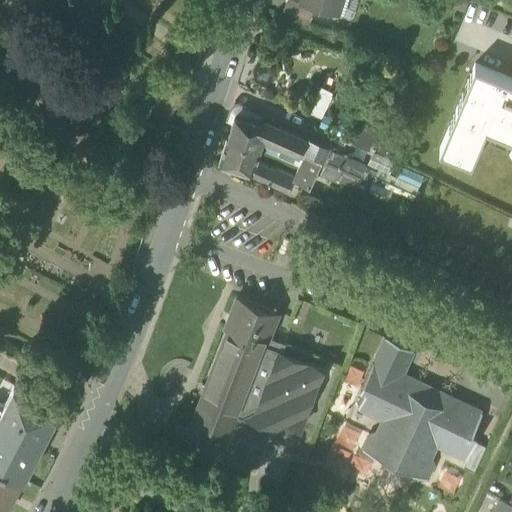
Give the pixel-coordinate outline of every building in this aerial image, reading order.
[(286,0),(283,11),(310,19),(314,6),(300,1),(295,0),(286,0)] [(314,6),(338,14),(342,0),(300,0),(300,1),(314,6)] [(511,78),(474,63),(439,148),(472,162),(487,126),(511,136),(511,78)] [(235,114),(266,123),(267,120),(268,118),(237,104),(230,106),(228,112),(226,119),(233,121),(235,114)] [(260,147),(264,135),(267,124),(266,123),(235,114),(233,121),(228,137),(260,147)] [(267,120),(266,123),(267,124),(264,135),(298,150),(304,137),(267,120)] [(219,162),(250,171),(252,172),(256,160),(260,147),(228,137),(227,138),(227,137),(219,162)] [(339,167),(344,156),(304,137),(298,150),(304,153),(305,152),(322,159),(339,167)] [(299,165),(316,173),(317,171),(322,159),(305,152),(304,153),(299,165)] [(339,167),(361,177),(366,165),(344,156),(339,167)] [(317,171),(355,189),(361,177),(339,167),(322,159),(317,171)] [(276,169),(256,160),(252,172),(250,171),(249,174),(288,191),(293,179),(294,175),(277,167),(276,169)] [(293,179),(310,187),(316,173),(299,165),(294,175),(293,179)] [(366,165),(361,177),(355,189),(400,209),(405,198),(412,201),(419,187),(376,168),(376,169),(366,165)] [(406,243),(421,249),(430,230),(415,223),(406,243)] [(194,419),(231,433),(239,413),(276,427),(279,418),(301,427),(324,367),(266,344),(279,311),(238,295),(230,315),(234,316),(194,419)] [(301,303),(296,329),(305,331),(311,305),(301,303)] [(326,336),(321,351),(344,358),(349,343),(326,336)] [(412,348),(386,336),(377,354),(398,363),(394,373),(400,376),(402,371),(412,348)] [(413,473),(426,480),(433,464),(430,457),(429,456),(436,442),(445,446),(444,447),(467,457),(475,441),(478,434),(473,432),(482,411),(460,401),(459,404),(447,398),(434,403),(431,402),(428,392),(418,396),(415,394),(410,381),(400,376),(394,373),(398,363),(377,354),(376,353),(360,388),(365,391),(358,407),(375,415),(376,414),(384,418),(377,432),(369,435),(362,450),(375,456),(377,455),(383,453),(384,451),(411,463),(410,466),(412,472),(413,473)] [(461,399),(402,371),(400,376),(410,381),(415,394),(418,396),(428,392),(431,402),(434,403),(447,398),(459,404),(460,401),(461,399)] [(0,464),(21,475),(23,476),(38,447),(59,407),(15,384),(4,406),(0,404),(0,464)] [(467,457),(463,466),(474,471),(485,446),(475,441),(467,457)] [(383,453),(377,455),(412,472),(410,466),(411,463),(384,451),(383,453)] [(0,511),(1,511),(21,475),(0,464),(0,511)] [(511,511),(511,504),(500,497),(491,511),(511,511)]
